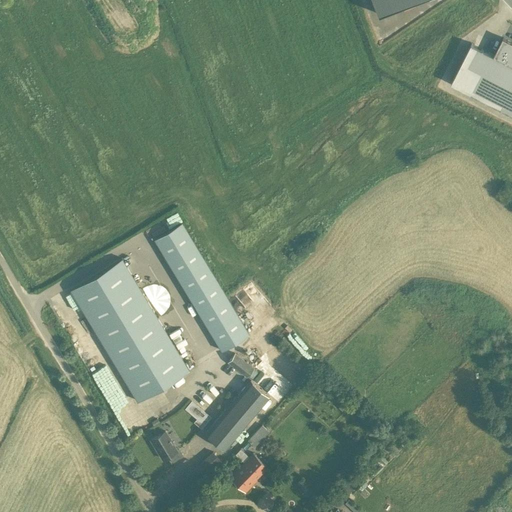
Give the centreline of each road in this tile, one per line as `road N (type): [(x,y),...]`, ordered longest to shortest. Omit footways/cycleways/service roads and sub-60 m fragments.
road 1 (unclassified): [(0,261),(149,511)]
road 2 (unclassified): [(0,166),(59,264),(202,175)]
road 3 (unclassified): [(135,0),(202,175)]
road 4 (unclassified): [(202,175),(344,87)]
road 5 (unclassified): [(344,87),(478,0)]
